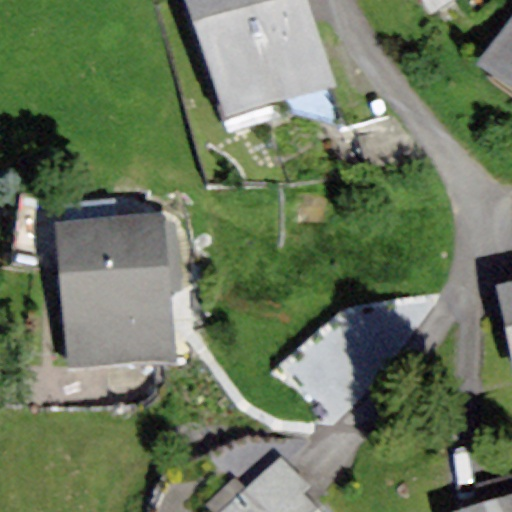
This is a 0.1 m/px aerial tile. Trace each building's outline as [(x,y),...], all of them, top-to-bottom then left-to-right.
[(305,0),(178,0),(226,131),(338,91),(305,0)] [(412,0),(431,24),(463,0),(412,0)] [(511,29),(478,77),(511,102),(511,29)] [(175,222),(55,233),(69,375),(180,364),(173,292),(181,291),(175,222)] [(511,294),(498,297),(511,365),(511,294)] [(310,511),(299,499),(310,489),(280,456),(219,511),(310,511)] [(482,511),(511,511),(511,475),(475,486),(482,511)]
